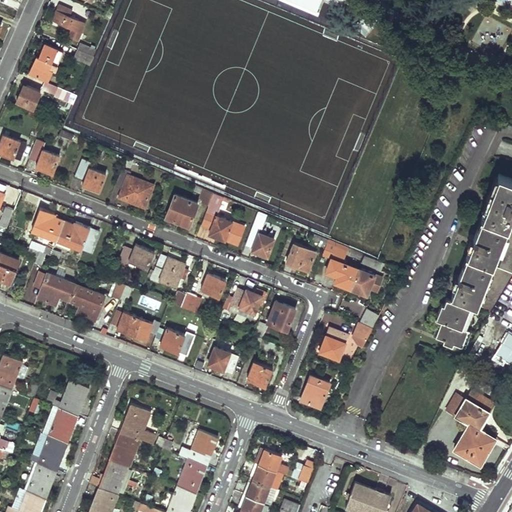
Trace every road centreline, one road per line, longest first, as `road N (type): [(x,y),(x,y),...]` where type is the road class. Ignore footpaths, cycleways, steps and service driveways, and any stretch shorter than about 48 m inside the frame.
road 1 (residential): [(272,417),(318,291),(0,171)]
road 2 (tertiary): [(492,506),(272,417)]
road 3 (residential): [(64,511),(124,358)]
road 4 (tertiary): [(252,409),(124,358)]
road 5 (tertiary): [(124,358),(0,310)]
